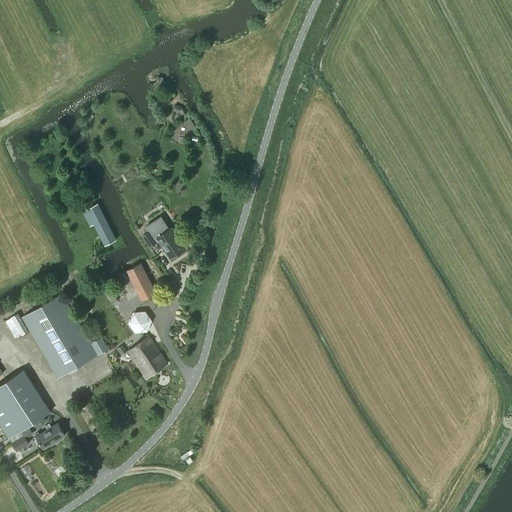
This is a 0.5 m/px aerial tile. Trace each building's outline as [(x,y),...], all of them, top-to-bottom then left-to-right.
[(116,239),(98,203),(87,209),(105,245),(116,239)] [(147,232),(142,235),(149,247),(156,242),(154,239),(156,237),(170,258),(185,249),(171,228),(170,228),(170,229),(161,216),(144,227),(147,232)] [(141,263),(127,271),(143,300),(157,293),(141,263)] [(102,337),(91,343),(62,293),(22,316),(58,377),(108,347),(102,337)] [(11,317),(5,321),(15,337),(21,333),(21,335),(28,331),(18,313),(11,317)] [(138,364),(147,378),(167,364),(150,336),(129,350),(138,364)] [(23,369),(0,384),(0,425),(8,438),(9,437),(21,430),(50,411),(23,369)] [(36,436),(43,448),(65,435),(58,423),(36,436)] [(21,430),(9,437),(12,442),(17,450),(29,442),(24,435),(21,430)]
